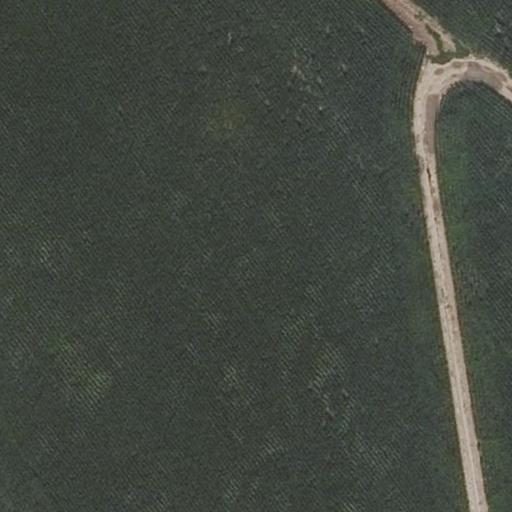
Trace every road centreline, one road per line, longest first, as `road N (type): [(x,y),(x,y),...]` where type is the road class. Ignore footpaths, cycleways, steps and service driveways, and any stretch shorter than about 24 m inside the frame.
road 1 (track): [(463,72),(429,95),(424,134),(475,511)]
road 2 (track): [(511,112),(385,0)]
